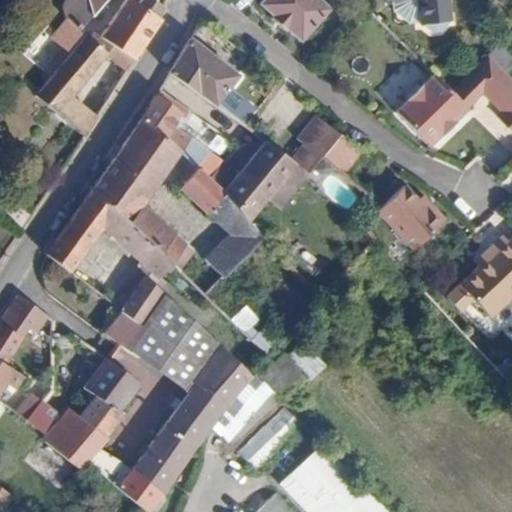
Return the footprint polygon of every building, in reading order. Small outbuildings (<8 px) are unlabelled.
[(91,16),(86,0),(59,0),(59,2),(57,8),(58,11),(59,14),(60,16),(61,18),(46,37),(58,45),(45,62),(55,69),(34,95),(54,112),(69,95),(102,53),(124,70),(126,67),(132,59),(97,35),(97,36),(90,31),(86,35),(79,30),(91,16)] [(86,0),(91,16),(105,0),(86,0)] [(139,0),(137,4),(131,0),(122,0),(97,35),(132,59),(158,18),(157,17),(160,7),(151,0),(139,0)] [(256,0),(255,1),(268,14),(266,17),(280,29),(282,28),(294,39),(324,8),(316,0),(256,0)] [(444,0),(413,0),(415,20),(420,20),(420,22),(427,27),(435,26),(441,20),(441,17),(446,17),(444,0)] [(236,75),(188,37),(176,54),(167,70),(212,105),(236,75)] [(494,46),(484,56),(501,73),(511,63),(494,46)] [(462,108),(461,107),(478,91),(489,102),(490,103),(511,83),(501,73),(484,56),(448,94),(429,74),(417,87),(416,85),(402,99),(403,101),(391,113),(424,146),(435,135),(436,135),(450,122),(449,121),(462,108)] [(499,114),(495,118),(511,136),(511,83),(490,103),(489,104),(499,114)] [(54,112),(64,120),(79,103),(69,95),(54,112)] [(167,107),(153,95),(139,119),(158,134),(169,120),(174,114),(167,107)] [(172,102),(167,107),(174,114),(169,120),(174,124),(183,112),(172,102)] [(64,120),(81,135),(90,122),(94,115),(79,103),(64,120)] [(319,156),(336,135),(313,116),(295,139),(301,144),(287,162),(291,166),(304,175),(305,177),(321,158),(319,156)] [(158,134),(139,119),(129,133),(121,144),(160,176),(177,151),(158,134)] [(169,120),(158,134),(177,151),(194,168),(204,154),(190,138),(174,124),(169,120)] [(360,154),(336,135),(319,156),(321,158),(342,175),(360,154)] [(291,166),(287,162),(262,143),(219,194),(221,197),(245,221),(263,199),(291,166)] [(149,191),(160,176),(121,144),(115,152),(111,158),(149,191)] [(149,191),(111,158),(106,166),(89,189),(127,222),(141,203),(149,191)] [(275,209),(304,175),(291,166),(263,199),(275,209)] [(221,197),(219,194),(204,178),(195,169),(180,187),(207,212),(221,197)] [(156,276),(168,263),(127,222),(89,189),(66,221),(54,238),(78,254),(100,225),(156,276)] [(425,213),(415,202),(403,189),(376,213),(411,251),(443,222),(431,208),(425,213)] [(222,277),(261,237),(245,221),(221,197),(207,212),(232,236),(206,261),(222,277)] [(421,198),(415,202),(425,213),(431,208),(421,198)] [(168,263),(184,244),(141,203),(127,222),(168,263)] [(511,236),(505,243),(504,243),(475,270),(456,287),(487,319),(511,295),(511,236)] [(67,269),(78,254),(54,238),(44,252),(67,269)] [(470,265),(475,270),(504,243),(499,238),(470,265)] [(168,263),(173,268),(190,250),(184,244),(168,263)] [(361,250),(344,270),(390,319),(408,301),(361,250)] [(144,274),(120,307),(119,309),(139,323),(160,291),(144,274)] [(383,325),(337,276),(321,296),(365,343),(383,325)] [(160,291),(139,323),(124,346),(186,391),(217,347),(160,291)] [(50,316),(15,293),(0,314),(0,324),(15,334),(17,330),(50,352),(50,331),(50,316)] [(361,347),(316,300),(299,319),(343,365),(361,347)] [(422,304),(404,321),(479,404),(498,387),(422,304)] [(119,309),(101,334),(122,349),(124,346),(139,323),(119,309)] [(0,389),(5,382),(11,386),(20,374),(1,361),(18,336),(15,334),(0,324),(0,389)] [(298,344),(284,359),(302,378),(305,382),(321,367),(298,344)] [(207,423),(249,376),(217,347),(186,391),(124,480),(113,473),(119,464),(96,447),(104,435),(77,415),(79,412),(67,404),(44,441),(76,465),(84,455),(118,488),(117,489),(144,511),(184,455),(205,425),(207,423)] [(302,378),(284,359),(281,355),(258,377),(279,400),(302,378)] [(94,392),(116,407),(136,381),(103,356),(83,386),(94,392)] [(227,443),(273,397),(256,379),(210,426),(227,443)] [(104,435),(121,411),(116,407),(94,392),(79,412),(77,415),(104,435)] [(281,409),(236,453),(252,470),(299,425),(281,409)] [(81,468),(76,465),(44,441),(28,457),(67,488),(81,468)] [(315,511),(322,511),(351,482),(318,447),(284,480),(315,511)] [(380,511),(351,482),(322,511),(380,511)] [(0,507),(8,495),(0,489),(0,507)] [(295,511),(277,492),(255,511),(295,511)]
